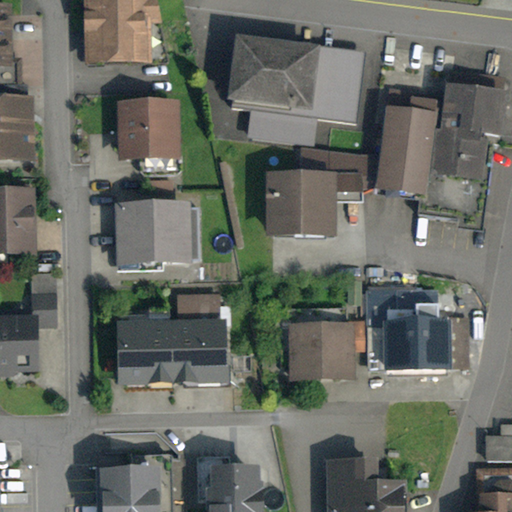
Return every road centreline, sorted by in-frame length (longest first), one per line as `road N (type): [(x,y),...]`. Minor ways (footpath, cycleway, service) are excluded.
road 1 (residential): [(55,0),(59,177),(76,208),(81,403),(48,429)]
road 2 (residential): [(511,32),(214,0)]
road 3 (residential): [(511,244),(490,370),(443,511)]
road 4 (unknown): [(48,429),(143,420),(294,425)]
